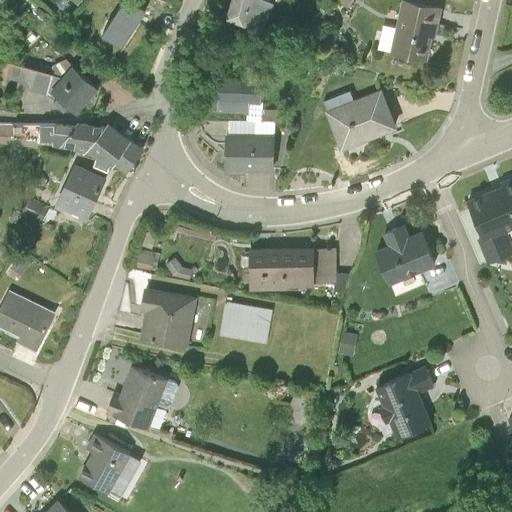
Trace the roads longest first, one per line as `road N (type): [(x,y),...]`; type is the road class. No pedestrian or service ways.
road 1 (residential): [(155,171),(240,211),(303,213),(426,169)]
road 2 (residential): [(155,171),(133,202),(60,391)]
road 3 (residential): [(426,169),(487,329),(488,372)]
road 4 (residential): [(163,106),(0,107)]
road 5 (residential): [(469,150),(472,86),(492,0)]
